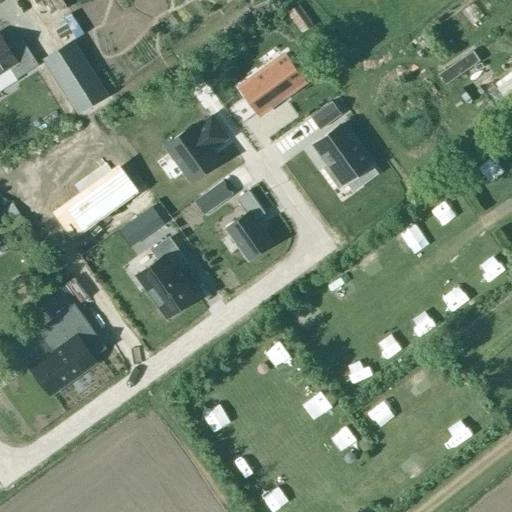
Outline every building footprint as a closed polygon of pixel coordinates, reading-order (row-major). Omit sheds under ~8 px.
[(91,0),(104,20),(135,0),(91,0)] [(91,56),(106,48),(93,27),(79,36),(91,56)] [(0,73),(9,68),(16,79),(38,65),(22,39),(8,48),(0,35),(0,73)] [(72,40),(43,58),(78,113),(107,94),(72,40)] [(285,54),(239,87),(257,113),(270,104),(271,107),(284,98),(282,96),(297,85),(296,84),(295,85),(290,77),(292,76),(290,74),(296,69),(285,54)] [(310,116),(320,129),(341,113),(332,100),(310,116)] [(192,124),(164,145),(190,181),(218,160),(210,149),(225,137),(211,117),(195,128),(192,124)] [(340,123),(313,143),(328,163),(324,167),(338,186),(350,178),(353,181),(366,172),(363,168),(370,163),(340,123)] [(59,211),(76,234),(131,195),(114,171),(59,211)] [(271,243),(254,220),(264,212),(248,190),(236,199),(246,213),(226,227),(249,259),(271,243)] [(159,260),(138,275),(169,317),(174,313),(175,314),(189,303),(194,299),(182,282),(184,282),(175,270),(187,262),(169,238),(152,251),(159,260)] [(74,302),(35,330),(50,352),(36,362),(56,388),(94,360),(77,337),(91,327),(85,318),(74,302)]
